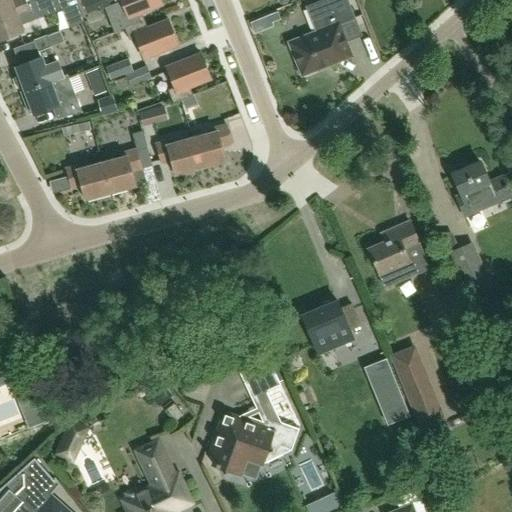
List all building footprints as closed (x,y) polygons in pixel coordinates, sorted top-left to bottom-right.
[(76,2),(75,0),(34,0),(26,3),(0,12),(0,40),(23,31),(18,21),(32,16),(45,10),(47,15),(70,7),(69,5),(76,2)] [(34,0),(0,0),(0,12),(26,3),(34,0)] [(99,7),(113,2),(111,0),(81,0),(77,2),(83,16),(99,9),(99,7)] [(115,31),(125,28),(141,22),(138,14),(163,4),(160,0),(121,0),(122,2),(106,8),(115,31)] [(316,33),(290,43),(303,75),(351,56),(346,43),(339,24),(356,18),(348,0),(322,0),(319,2),(326,19),(313,24),(316,33)] [(144,29),(141,22),(125,28),(130,41),(136,39),(144,59),(179,45),(169,19),(144,29)] [(51,47),(64,42),(60,31),(56,32),(34,41),(38,52),(39,51),(51,47)] [(211,79),(201,53),(167,67),(174,87),(168,90),(173,102),(192,95),(189,87),(211,79)] [(50,81),(64,76),(58,61),(56,61),(44,66),(41,57),(15,67),(19,77),(15,78),(20,90),(24,89),(24,91),(50,81)] [(132,71),(127,58),(105,67),(109,80),(132,71)] [(147,66),(127,74),(127,76),(114,81),(118,90),(131,85),(131,86),(151,78),(147,66)] [(64,76),(50,81),(24,91),(28,100),(24,102),(29,114),(33,113),(33,114),(52,107),(56,118),(82,112),(68,75),(64,76)] [(101,115),(118,111),(112,95),(97,100),(101,115)] [(63,137),(91,130),(89,121),(61,128),(63,137)] [(212,133),(191,138),(199,168),(225,161),(221,148),(231,145),(226,125),(211,129),(212,133)] [(199,168),(191,138),(167,145),(166,141),(155,144),(161,164),(170,161),(174,175),(199,168)] [(140,169),(135,149),(125,152),(126,156),(101,163),(109,193),(135,186),(131,172),(140,169)] [(489,182),(480,162),(453,173),(461,193),(456,196),(465,217),(511,196),(503,176),(489,182)] [(109,193),(101,163),(78,169),(77,165),(65,168),(71,189),(80,186),(84,200),(109,193)] [(403,249),(418,242),(410,222),(386,231),(390,240),(369,249),(380,273),(386,288),(414,276),(403,249)] [(459,248),(446,254),(460,285),(464,295),(471,292),(488,285),(483,275),(478,278),(464,246),(459,248)] [(337,301),(302,315),(319,355),(353,341),(349,329),(360,325),(352,303),(340,308),(337,301)] [(0,383),(18,377),(4,342),(0,343),(0,383)] [(408,349),(390,356),(419,430),(438,423),(408,349)] [(239,372),(251,398),(281,385),(268,359),(239,372)] [(184,415),(175,404),(167,410),(177,421),(184,415)] [(292,450),(300,429),(268,417),(265,427),(225,413),(212,450),(216,458),(214,465),(220,467),(224,475),(232,471),(241,474),(242,473),(250,476),(258,472),(261,464),(263,464),(266,455),(283,447),(292,450)] [(159,441),(137,451),(154,486),(123,501),(128,511),(173,511),(193,503),(179,474),(175,476),(159,441)] [(48,503),(43,499),(48,494),(46,492),(55,483),(56,482),(35,458),(0,489),(0,511),(66,511),(52,499),(48,503)]
